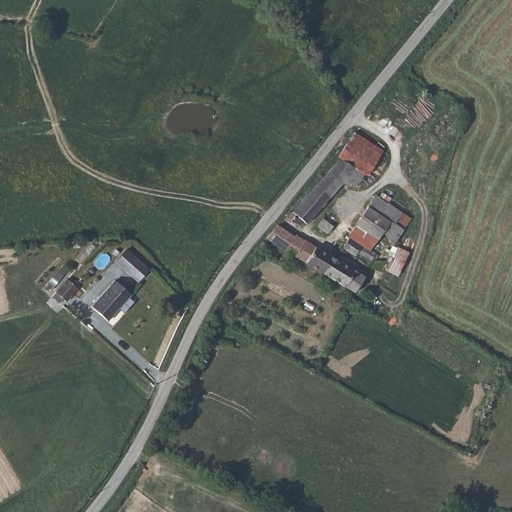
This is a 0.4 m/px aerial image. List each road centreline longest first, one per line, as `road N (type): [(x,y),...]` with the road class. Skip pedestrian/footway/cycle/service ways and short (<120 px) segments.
road 1 (unclassified): [(93,511),(134,455),(238,252),(451,0)]
road 2 (unknown): [(356,112),(383,128),(397,151),(340,240),(324,242),(272,212)]
